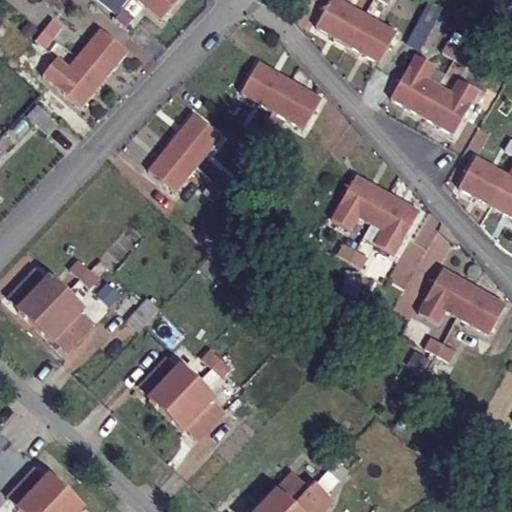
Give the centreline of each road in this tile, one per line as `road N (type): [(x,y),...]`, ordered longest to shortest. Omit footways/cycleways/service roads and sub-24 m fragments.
road 1 (residential): [(245,0),(511,283)]
road 2 (residential): [(0,250),(231,0)]
road 3 (residential): [(0,364),(142,511)]
